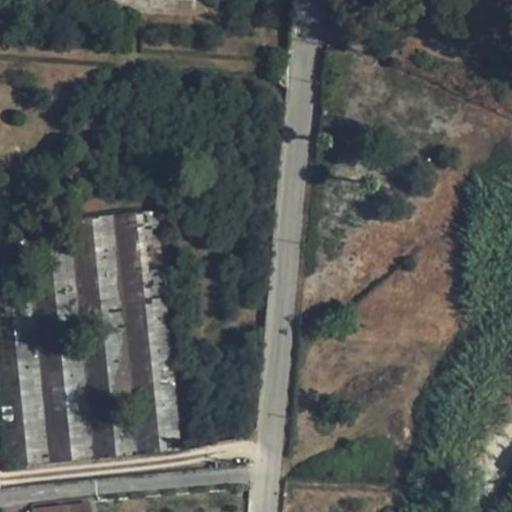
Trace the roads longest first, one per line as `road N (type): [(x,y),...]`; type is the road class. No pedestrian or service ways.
road 1 (unclassified): [(268,511),(314,0)]
road 2 (unknown): [(271,476),(0,499)]
